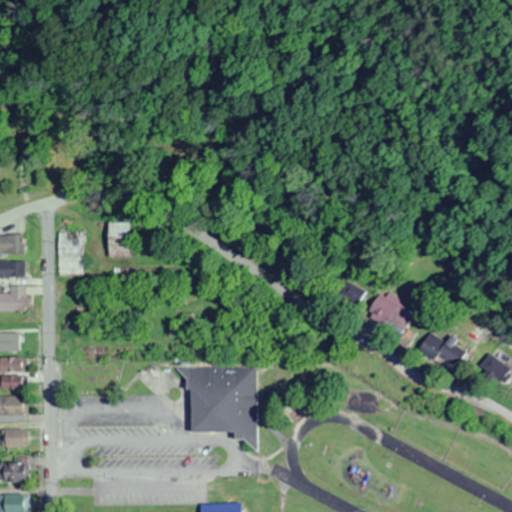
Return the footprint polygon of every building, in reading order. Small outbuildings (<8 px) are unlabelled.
[(111,258),(133,258),(133,224),(111,224),(111,258)] [(86,277),(86,233),(60,233),(60,277),(86,277)] [(0,257),(30,257),(30,237),(0,237),(0,257)] [(29,263),(0,262),(0,280),(29,280),(29,263)] [(13,295),(1,295),(1,314),(31,314),(31,288),(13,288),(13,295)] [(420,319),(386,290),(369,312),(403,340),(420,319)] [(463,348),(465,346),(435,332),(425,354),(466,373),(475,354),(463,348)] [(0,359),(0,375),(29,375),(29,360),(0,359)] [(260,368),(184,370),(184,381),(196,380),(197,435),(240,434),(240,446),(262,445),(260,368)] [(5,392),(29,392),(29,379),(5,379),(5,392)] [(0,398),(0,417),(29,418),(29,399),(0,398)] [(0,449),(31,449),(31,431),(0,431),(0,449)] [(0,484),(32,485),(32,464),(0,464),(0,484)] [(0,511),(30,511),(31,496),(0,496),(0,511)]
